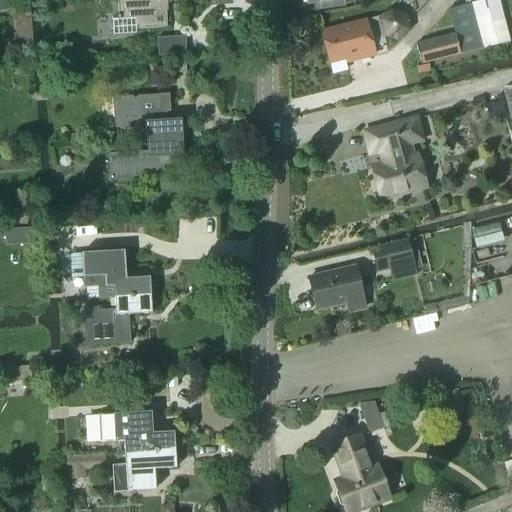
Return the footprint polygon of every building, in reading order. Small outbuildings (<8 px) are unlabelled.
[(117,0),(118,20),(113,21),(114,36),(136,35),(136,30),(167,29),(165,1),(187,0),(186,0),(117,0)] [(449,11),(455,35),(460,55),(482,49),(509,43),(500,8),(473,15),(471,5),(449,11)] [(396,42),(409,32),(405,14),(390,10),(379,21),(382,36),(396,42)] [(357,60),(375,56),(368,22),(323,31),(330,63),(346,59),(346,61),(357,58),(357,60)] [(421,65),(460,55),(455,35),(416,45),(421,65)] [(185,37),(157,39),(158,57),(186,55),(185,37)] [(185,61),(174,63),(175,74),(187,73),(185,61)] [(160,122),(158,96),(113,98),(114,130),(145,128),(146,140),(182,138),(181,121),(160,122)] [(411,158),(407,145),(421,141),(415,120),(365,134),(370,154),(380,152),(384,166),(372,169),(381,200),(425,188),(417,157),(411,158)] [(110,182),(163,179),(163,158),(183,156),(182,138),(146,140),(147,152),(109,155),(110,182)] [(0,224),(26,226),(27,211),(0,209),(0,224)] [(477,249),(505,241),(501,224),(473,231),(477,249)] [(36,228),(4,230),(5,246),(37,245),(36,228)] [(408,244),(371,254),(376,273),(388,270),(391,282),(416,276),(408,244)] [(126,280),(124,252),(76,255),(78,289),(113,287),(114,299),(150,297),(149,279),(126,280)] [(364,309),(355,267),(308,278),(316,311),(346,304),(348,312),(364,309)] [(87,347),(129,344),(128,316),(151,314),(150,297),(114,299),(115,311),(85,313),(87,347)] [(32,367),(6,369),(7,382),(33,380),(32,367)] [(195,384),(209,383),(208,371),(195,371),(195,384)] [(177,377),(167,378),(168,389),(178,388),(177,377)] [(473,391),(453,395),(457,415),(477,412),(473,391)] [(374,402),(358,404),(368,433),(384,429),(374,402)] [(152,434),(151,413),(99,416),(100,443),(125,442),(126,454),(139,453),(139,454),(175,451),(173,433),(152,434)] [(359,437),(333,447),(338,460),(341,458),(348,478),(335,483),(338,490),(335,495),(340,506),(344,507),(345,511),(352,511),(389,498),(386,491),(388,488),(384,476),(380,475),(377,468),(371,470),(359,437)] [(176,469),(175,451),(139,454),(139,453),(126,454),(126,466),(113,466),(114,492),(153,490),(152,470),(176,469)] [(81,459),(66,460),(66,481),(84,480),(84,471),(106,469),(105,455),(81,457),(81,459)]
